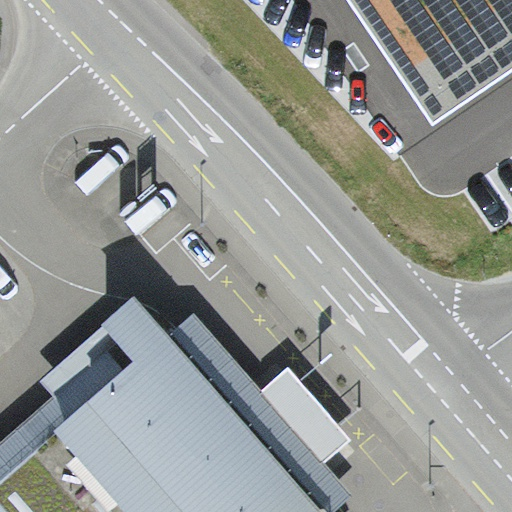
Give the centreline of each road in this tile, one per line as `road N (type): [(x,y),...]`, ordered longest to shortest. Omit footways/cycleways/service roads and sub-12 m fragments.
road 1 (secondary): [(133,38),(439,384)]
road 2 (residential): [(133,38),(0,138)]
